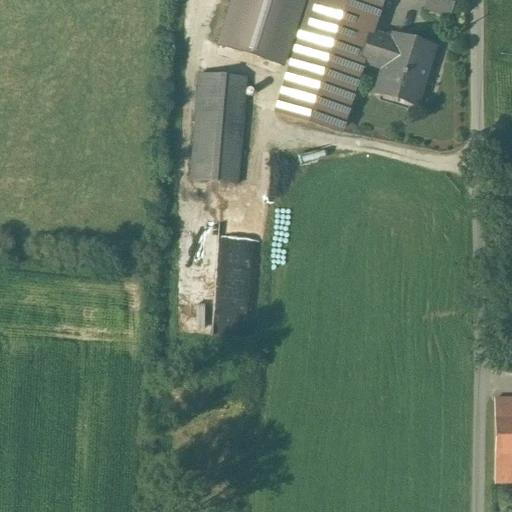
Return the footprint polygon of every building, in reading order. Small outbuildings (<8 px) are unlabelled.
[(338,134),(360,65),(368,35),(379,0),(270,0),(253,57),(280,65),(299,3),(310,6),(277,114),(338,134)] [(453,0),(427,0),(425,10),(448,17),(453,0)] [(392,41),(368,35),(360,65),(382,71),(374,95),(414,108),(432,50),(393,37),(392,41)] [(237,187),(244,79),(199,76),(190,183),(237,187)] [(219,288),(220,337),(258,335),(257,292),(248,292),(247,257),(262,256),(262,243),(179,245),(180,289),(219,288)] [(511,401),(494,401),(493,484),(511,484),(511,401)]
